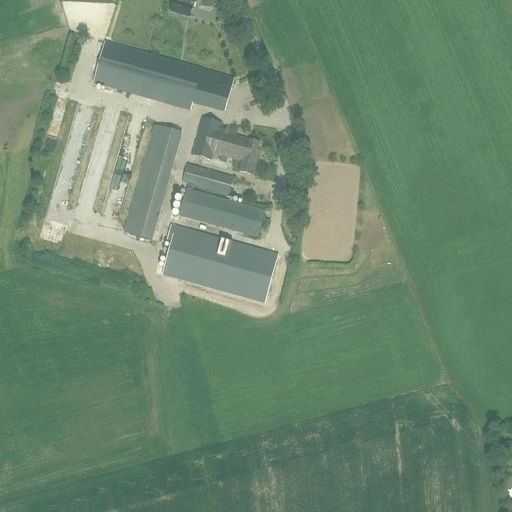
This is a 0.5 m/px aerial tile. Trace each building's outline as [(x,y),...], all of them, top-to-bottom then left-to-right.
[(198,0),(200,0),(179,0),(179,1),(174,0),(173,0),(170,12),(190,18),(193,6),(192,5),(193,3),(194,3),(195,0),(198,0)] [(214,25),(221,18),(217,14),(210,21),(214,25)] [(225,111),(234,79),(120,47),(105,42),(93,83),(191,110),(193,102),(209,107),(225,111)] [(229,134),(219,131),(221,123),(202,118),(197,134),(198,135),(197,141),(196,141),(192,156),(211,161),(212,154),(220,157),(218,164),(225,166),(228,157),(241,161),(239,171),(253,175),(256,164),(254,164),(260,142),(236,136),(238,129),(231,127),(229,134)] [(125,236),(154,244),(183,137),(176,136),(177,131),(156,125),(125,236)] [(228,195),(233,178),(187,165),(182,183),(187,184),(179,215),(258,237),(265,211),(192,191),(194,186),(228,195)] [(69,200),(70,192),(56,191),(56,199),(69,200)] [(278,255),(175,227),(162,276),(265,304),(278,255)] [(58,245),(61,237),(41,230),(37,242),(46,246),(48,242),(58,245)] [(104,255),(105,246),(97,246),(95,268),(113,270),(115,257),(104,255)]
